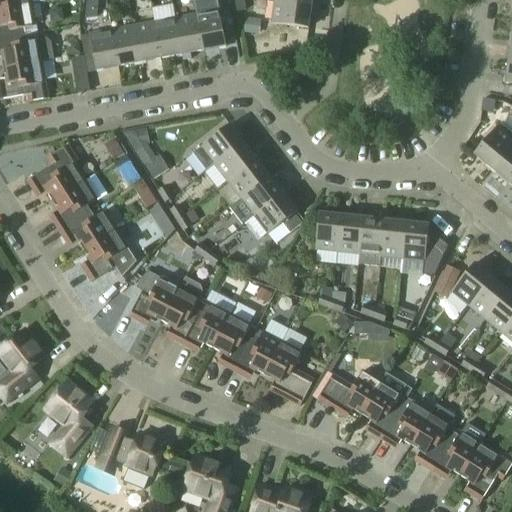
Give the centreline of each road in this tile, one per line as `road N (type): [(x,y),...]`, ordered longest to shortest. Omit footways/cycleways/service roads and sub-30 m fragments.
road 1 (residential): [(417,511),(299,444),(145,391),(95,343),(0,207)]
road 2 (residential): [(433,167),(372,174),(326,164),(265,94),(242,85),(0,127)]
road 3 (residential): [(433,167),(465,121),(483,9)]
